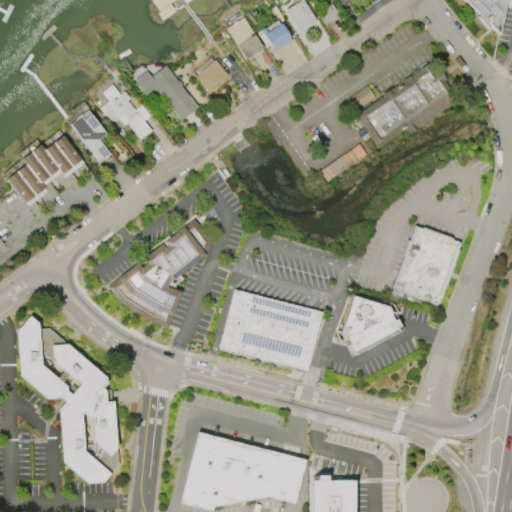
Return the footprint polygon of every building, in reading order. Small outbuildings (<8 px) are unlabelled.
[(173,0),(169,3),(174,11),(161,20),(156,14),(159,12),(150,0),(173,0)] [(299,33),(285,10),(301,0),(303,0),(317,22),(299,33)] [(462,0),(497,35),(504,0),(462,0)] [(316,13),(331,3),(340,17),(328,25),(327,23),(324,25),(316,13)] [(263,48),(245,59),(226,28),(243,17),(263,48)] [(274,51),(260,30),(264,28),(267,33),(281,24),(291,40),(274,51)] [(195,77),(214,60),(227,75),(207,92),(195,77)] [(376,148),(404,129),(408,134),(453,104),(443,90),(449,86),(436,68),(427,74),(421,65),(373,97),(366,87),(341,104),(348,114),(351,112),(376,148)] [(165,66),(197,108),(180,121),(158,92),(152,91),(145,96),(133,80),(146,71),(150,77),(165,66)] [(111,124),(98,108),(107,101),(101,93),(110,85),(119,95),(123,92),(128,99),(125,101),(134,111),(140,105),(149,116),(143,121),(151,131),(139,141),(125,124),(122,127),(116,120),(111,124)] [(105,134),(98,140),(109,155),(98,163),(69,125),(87,111),(105,134)] [(20,160),(39,145),(43,150),(61,136),(92,176),(85,181),(75,169),(69,173),(79,186),(73,190),(69,185),(63,190),(53,178),(47,182),(57,195),(51,200),(55,204),(49,209),(39,197),(33,202),(42,214),(36,219),(6,179),(24,165),(20,160)] [(317,169),(323,180),(365,158),(359,147),(317,169)] [(164,242),(193,220),(210,242),(206,255),(172,281),(170,282),(167,287),(181,293),(167,330),(148,322),(118,303),(106,287),(137,263),(141,268),(146,264),(142,259),(161,245),(164,249),(167,246),(164,242)] [(413,226),(459,243),(435,306),(390,289),(413,226)] [(232,290),(321,312),(305,373),(216,350),(232,290)] [(351,296),(387,307),(390,314),(389,315),(392,321),(395,319),(399,326),(396,328),(398,332),(350,357),(342,343),(340,344),(335,335),(336,331),(338,331),(340,325),(342,325),(351,296)] [(27,316),(37,323),(37,330),(46,329),(105,377),(105,384),(101,388),(104,391),(109,391),(109,402),(112,402),(116,466),(102,483),(85,484),(60,463),(57,409),(63,402),(58,399),(45,400),(18,376),(14,332),(27,316)] [(196,433),(304,460),(293,504),(266,497),(211,507),(210,511),(177,504),(196,433)] [(327,485),(353,508),(349,511),(323,511),(312,502),(327,485)]
